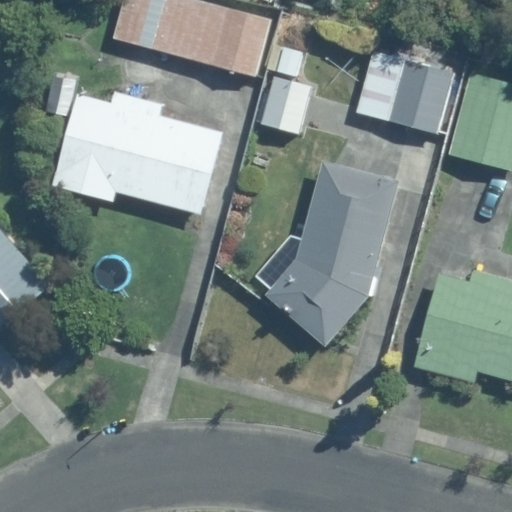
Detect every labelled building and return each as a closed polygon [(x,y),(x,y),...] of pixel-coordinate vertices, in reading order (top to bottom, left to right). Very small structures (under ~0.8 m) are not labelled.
[(195,0),(127,0),(118,38),(265,76),(279,21),(195,0)] [(375,51),(360,112),(445,133),(460,72),(375,51)] [(511,84),(475,76),(456,155),(511,168),(511,84)] [(320,86),(277,77),(267,123),(310,132),(320,86)] [(120,198),(121,192),(206,211),(224,132),(169,119),(173,102),(122,90),(118,104),(80,95),(59,184),(120,198)] [(400,183),(326,159),(302,257),(270,293),(327,346),(370,299),(400,183)] [(0,340),(59,289),(0,220),(0,340)] [(511,290),(445,270),(417,364),(476,383),(480,371),(511,381),(511,290)]
